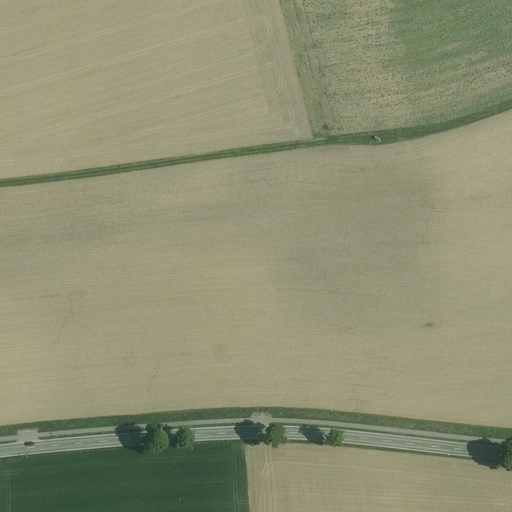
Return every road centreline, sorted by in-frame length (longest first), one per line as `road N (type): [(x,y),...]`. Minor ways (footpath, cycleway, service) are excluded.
road 1 (secondary): [(511,454),(306,433),(0,452)]
road 2 (track): [(313,143),(0,184)]
